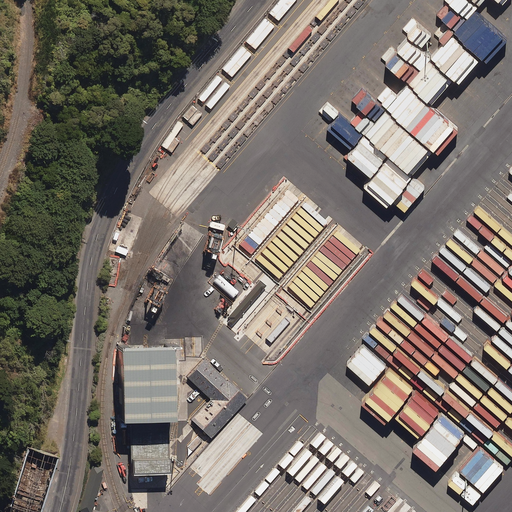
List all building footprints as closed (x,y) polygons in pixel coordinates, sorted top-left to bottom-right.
[(141,218),(124,212),(110,248),(128,255),(141,218)] [(258,281),(228,317),(229,319),(226,322),(232,326),(265,287),(258,281)] [(170,425),(167,346),(122,348),(125,427),(170,425)] [(178,359),(168,360),(170,385),(179,385),(178,359)] [(214,443),(249,406),(202,362),(186,379),(214,405),(195,425),(214,443)] [(189,438),(194,443),(196,441),(199,444),(204,438),(201,435),(202,433),(197,429),(189,438)] [(165,441),(129,441),(129,474),(166,474),(165,441)] [(192,451),(182,442),(171,455),(181,463),(192,451)] [(98,511),(109,471),(94,467),(81,511),(98,511)]
